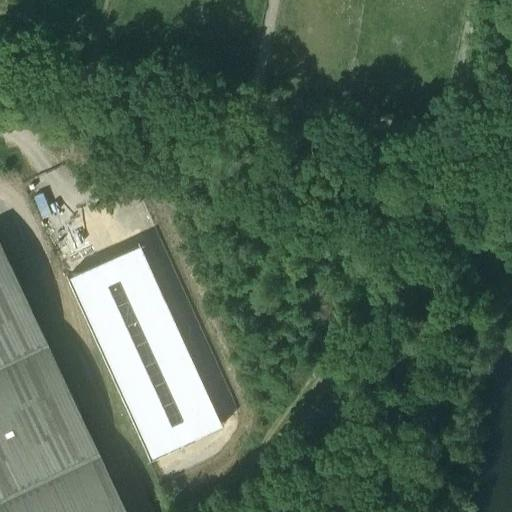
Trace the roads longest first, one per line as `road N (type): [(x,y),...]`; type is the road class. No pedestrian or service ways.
road 1 (track): [(511,182),(57,78)]
road 2 (track): [(488,178),(449,206),(434,230),(407,351),(347,511)]
road 3 (track): [(242,511),(261,443),(323,367),(404,290)]
